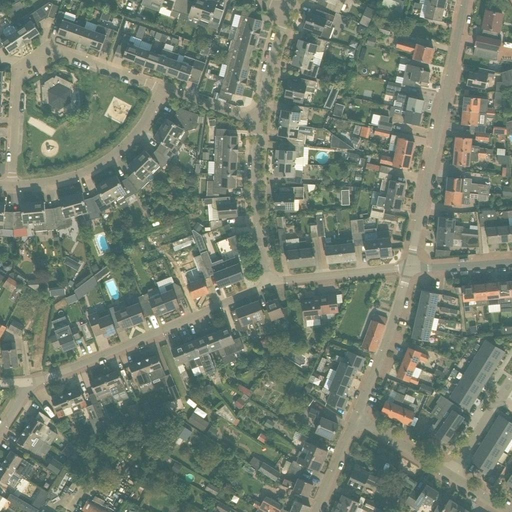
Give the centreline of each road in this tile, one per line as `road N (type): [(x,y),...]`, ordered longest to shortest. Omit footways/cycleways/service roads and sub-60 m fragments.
road 1 (residential): [(408,269),(467,0)]
road 2 (residential): [(10,188),(27,67),(63,56),(160,88)]
road 3 (residential): [(30,383),(267,284)]
road 4 (residential): [(160,88),(118,151),(67,182),(10,188)]
road 5 (residential): [(508,511),(354,418)]
road 6 (residential): [(267,284),(254,200),(256,123)]
road 7 (residential): [(354,418),(408,269)]
road 8 (residential): [(267,284),(408,269)]
